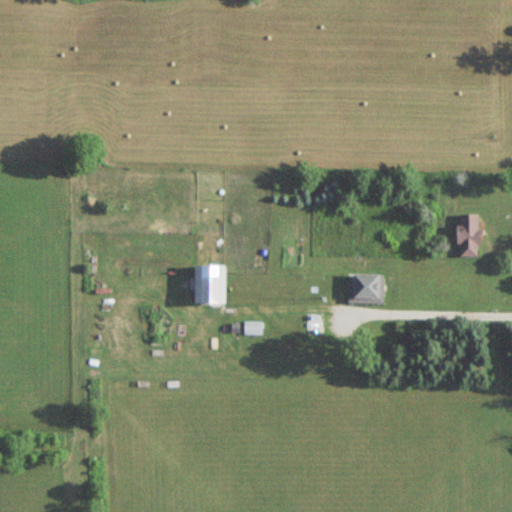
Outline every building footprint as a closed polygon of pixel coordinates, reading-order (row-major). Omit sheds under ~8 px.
[(477,256),(477,214),(456,214),(456,256),(477,256)] [(193,267),(193,305),(223,305),(223,267),(193,267)] [(381,304),(381,275),(347,275),(347,304),(381,304)] [(321,334),(320,314),(304,314),(305,334),(321,334)] [(260,335),(260,322),(242,322),(242,335),(260,335)]
